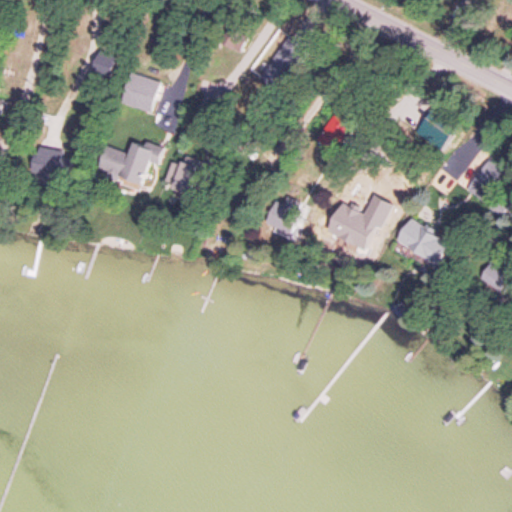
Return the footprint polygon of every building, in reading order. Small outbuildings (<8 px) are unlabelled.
[(122,103),(151,114),(161,85),(132,74),(122,103)] [(109,147),(99,171),(143,189),(157,153),(135,144),(131,156),(109,147)] [(504,174),(472,176),(474,202),(505,200),(504,174)] [(399,243),(438,270),(455,246),(415,219),(399,243)] [(511,290),(511,271),(503,271),(503,265),(489,265),(489,290),(511,290)]
